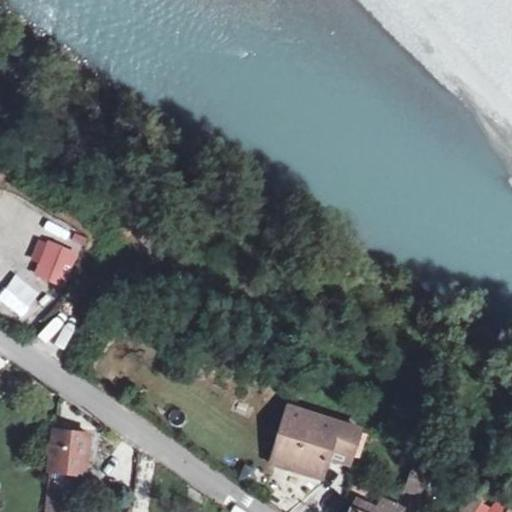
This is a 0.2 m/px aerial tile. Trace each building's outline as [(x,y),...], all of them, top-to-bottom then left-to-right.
[(26,275),(64,289),(78,253),(41,238),(26,275)] [(356,435),(285,409),(269,465),(320,480),(326,453),(349,460),(356,435)] [(83,479),(87,438),(53,435),(48,475),(83,479)] [(418,498),(425,473),(412,469),(405,495),(418,498)] [(65,511),(67,499),(48,497),(47,511),(65,511)] [(506,511),(507,510),(495,503),(489,511),(506,511)]
